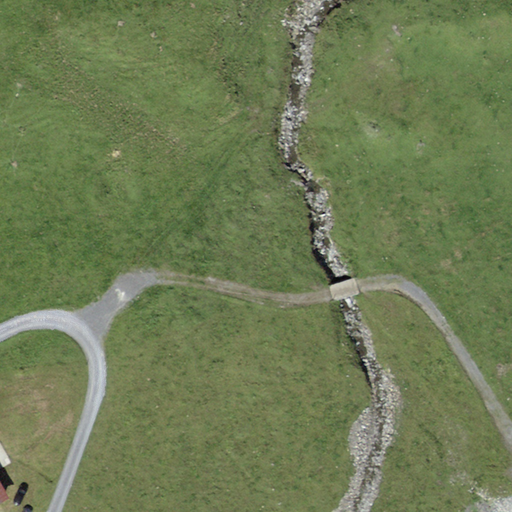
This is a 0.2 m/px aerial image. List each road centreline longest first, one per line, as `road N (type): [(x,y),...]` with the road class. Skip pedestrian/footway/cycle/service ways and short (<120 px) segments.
road 1 (track): [(511,441),(432,312),(392,283),(291,299),(193,281),(143,281),(81,331)]
road 2 (track): [(53,511),(90,417),(95,361),(81,331),(62,323),(0,332)]
